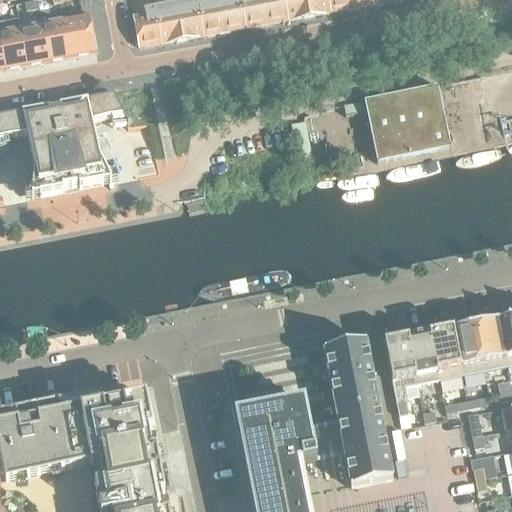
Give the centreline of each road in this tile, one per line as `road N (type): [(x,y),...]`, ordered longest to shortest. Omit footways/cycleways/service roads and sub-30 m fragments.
road 1 (residential): [(0,229),(164,196),(228,128),(511,63)]
road 2 (residential): [(124,70),(499,1)]
road 3 (residential): [(174,337),(511,270)]
road 4 (residential): [(0,373),(174,337)]
road 5 (residential): [(205,511),(174,337)]
road 6 (residential): [(0,94),(124,70)]
